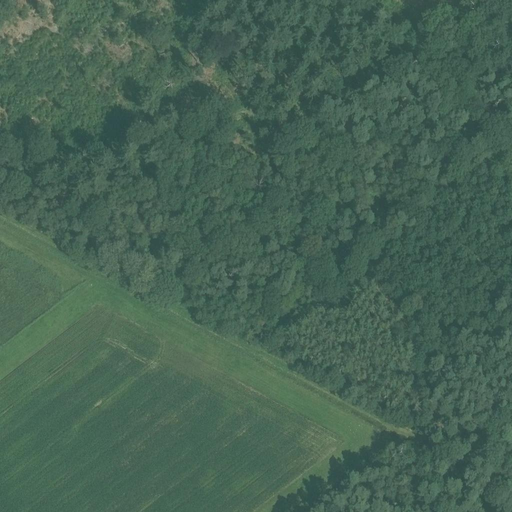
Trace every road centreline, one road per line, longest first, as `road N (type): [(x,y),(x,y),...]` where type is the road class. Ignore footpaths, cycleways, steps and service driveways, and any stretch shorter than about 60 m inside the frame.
road 1 (track): [(0,155),(103,147),(301,102),(374,219),(381,287),(409,352),(418,420),(417,438),(319,511)]
road 2 (track): [(301,102),(389,74),(425,30)]
